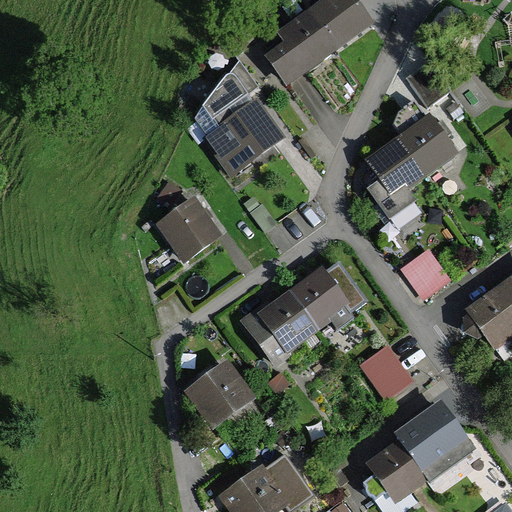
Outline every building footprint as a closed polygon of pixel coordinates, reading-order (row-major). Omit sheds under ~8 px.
[(323,0),(305,13),(331,52),(370,25),(351,0),(323,0)] [(331,52),(305,13),(278,32),(285,41),(267,53),(288,83),(331,52)] [(282,137),(251,94),(259,88),(240,61),(195,119),(233,172),(282,137)] [(430,116),(398,138),(425,178),(458,156),(430,116)] [(398,138),(365,160),(392,200),(425,178),(398,138)] [(219,235),(193,195),(154,221),(180,260),(219,235)] [(452,275),(433,250),(401,274),(420,299),(452,275)] [(322,265),(289,289),(319,330),(351,306),(322,265)] [(511,279),(500,288),(511,304),(511,279)] [(485,299),(469,310),(495,347),(511,334),(511,304),(500,288),(485,299)] [(289,289),(257,313),(286,353),(319,330),(289,289)] [(391,349),(361,369),(387,407),(417,386),(391,349)] [(223,362),(182,392),(210,431),(252,400),(223,362)] [(447,404),(397,440),(426,480),(433,490),(483,453),(447,404)] [(397,440),(364,463),(393,504),(426,480),(397,440)] [(257,468),(219,496),(231,511),(271,511),(284,503),(257,468)] [(511,511),(505,503),(492,511),(511,511)]
